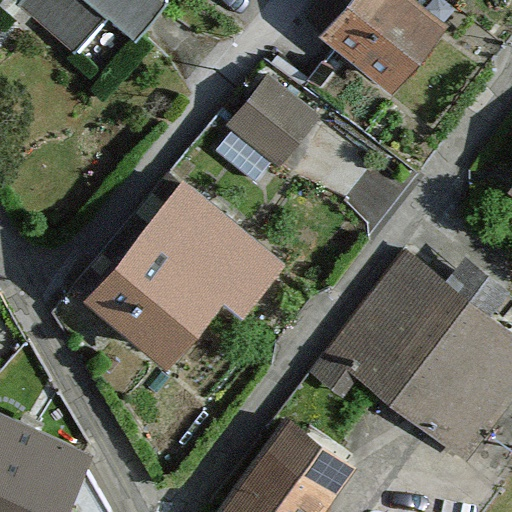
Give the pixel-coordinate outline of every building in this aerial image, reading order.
[(136,0),(28,0),(24,6),(87,72),(141,5),(136,0)] [(397,0),(331,0),(312,26),(384,90),(425,31),(397,0)] [(257,71),(218,123),(267,175),(308,120),(257,71)] [(179,167),(80,294),(156,356),(207,283),(226,305),(269,251),(179,167)] [(511,326),(419,230),(342,336),(460,464),(511,392),(511,326)] [(287,410),(219,499),(233,511),(309,511),(344,462),(287,410)] [(61,511),(87,459),(0,416),(0,511),(61,511)]
